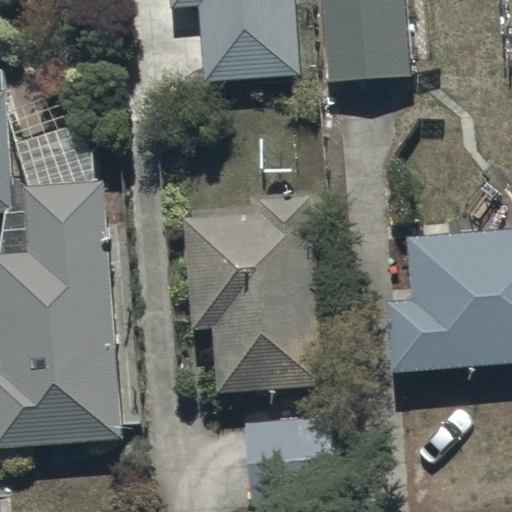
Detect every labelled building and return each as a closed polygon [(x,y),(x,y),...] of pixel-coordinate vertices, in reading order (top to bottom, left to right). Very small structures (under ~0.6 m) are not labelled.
[(293,0),(174,0),(176,14),(195,12),(201,83),(300,74),(293,0)] [(407,0),(327,0),(334,85),(413,79),(407,0)] [(5,96),(0,96),(0,219),(1,220),(3,254),(0,254),(0,450),(126,442),(108,184),(12,191),(5,96)] [(267,216),(189,221),(195,334),(214,333),(217,394),(337,387),(332,297),(322,298),(317,202),(266,205),(267,216)] [(511,238),(412,241),(413,304),(388,305),(389,373),(511,369),(511,238)] [(338,421),(248,426),(253,504),(343,498),(338,421)]
